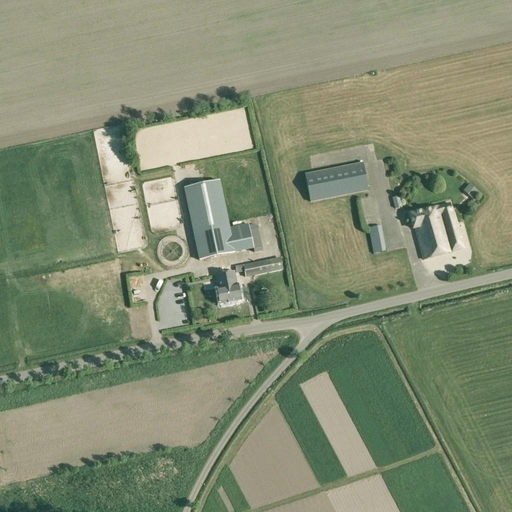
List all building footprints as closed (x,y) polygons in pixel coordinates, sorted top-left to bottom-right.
[(325,161),(315,163),(317,170),(326,168),(325,161)] [(305,175),(310,203),(369,192),(363,163),(305,175)] [(220,181),(184,188),(199,261),(235,253),(235,252),(253,248),(254,252),(261,251),(255,225),(249,227),(248,224),(230,228),(220,181)] [(392,198),(395,209),(402,207),(400,196),(392,198)] [(415,229),(423,260),(464,249),(454,212),(452,212),(450,204),(409,214),(413,230),(415,229)] [(381,227),(369,229),(374,254),(386,251),(381,227)] [(244,267),(245,278),(283,271),(280,260),(244,267)] [(217,290),(220,305),(242,300),(239,285),(237,286),(234,272),(216,276),(218,289),(217,290)]
